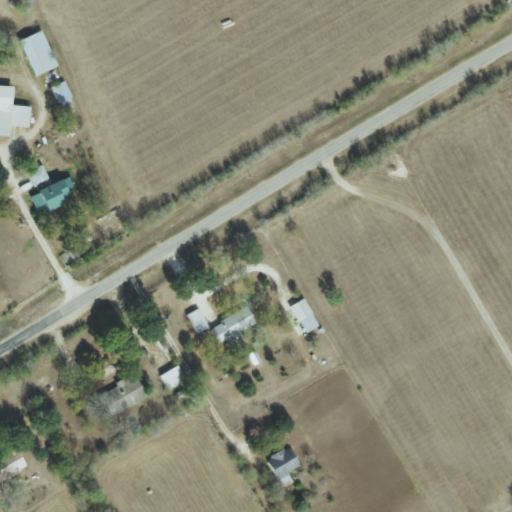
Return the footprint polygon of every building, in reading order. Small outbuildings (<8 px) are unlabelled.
[(18,40),(34,75),(57,65),(41,30),(18,40)] [(73,102),(65,80),(51,85),(59,107),(73,102)] [(28,127),(30,106),(12,104),(13,86),(0,84),(0,135),(9,136),(10,125),(28,127)] [(35,188),(50,181),(42,164),(27,171),(35,188)] [(38,214),(72,199),(68,189),(75,186),(71,176),(29,195),(38,214)] [(317,327),(306,298),(292,303),(303,333),(317,327)] [(196,334),(208,327),(198,308),(186,315),(196,334)] [(228,346),(243,340),(239,330),(255,323),(248,308),(208,325),(217,344),(225,341),(228,346)] [(186,380),(177,365),(160,375),(168,390),(186,380)] [(147,397),(135,374),(97,395),(110,417),(147,397)] [(291,479),(287,472),(300,465),(289,446),(266,458),(280,484),(291,479)] [(0,479),(26,469),(18,448),(0,455),(0,479)]
